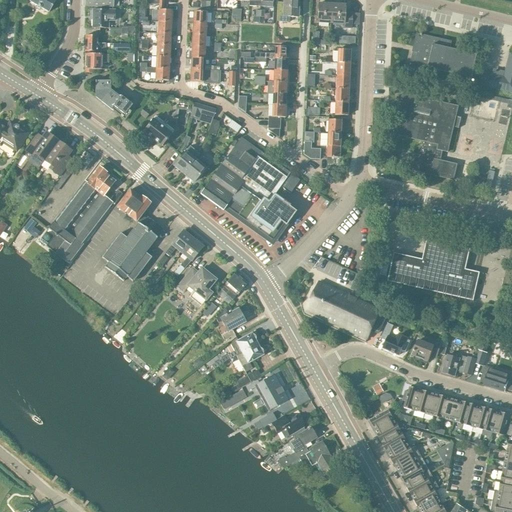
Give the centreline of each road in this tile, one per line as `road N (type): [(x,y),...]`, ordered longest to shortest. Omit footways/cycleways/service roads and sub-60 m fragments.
road 1 (tertiary): [(265,285),(107,144),(37,95)]
road 2 (residential): [(350,195),(223,104),(178,90),(183,0)]
road 3 (unclassified): [(511,401),(360,350),(314,370)]
road 4 (unclassified): [(357,179),(374,0)]
road 5 (residential): [(511,217),(357,179)]
road 6 (unclassified): [(265,285),(350,195)]
road 7 (residential): [(414,511),(362,421),(348,429)]
